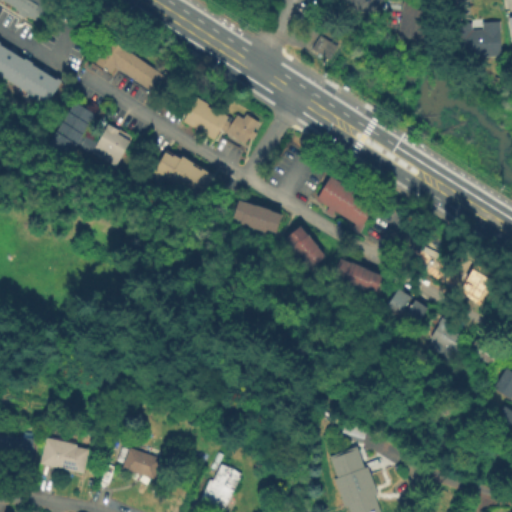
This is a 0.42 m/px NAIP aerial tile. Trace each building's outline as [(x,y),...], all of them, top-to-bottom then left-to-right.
[(35,24),(0,2),(0,0),(48,0),(50,1),(35,24)] [(397,40),(399,3),(424,5),(421,42),(397,40)] [(498,54),(453,55),(452,23),(469,22),(469,30),(479,30),(479,21),(497,21),(498,54)] [(327,61),(309,49),(318,35),(336,47),(327,61)] [(154,97),(113,67),(108,74),(90,61),(108,37),(167,79),(154,97)] [(43,105),(0,77),(0,43),(58,81),(43,105)] [(241,146),(217,132),(212,141),(177,120),(192,96),(230,120),(233,115),(240,119),(243,113),(256,121),(250,130),(255,133),(250,142),(245,139),(241,146)] [(111,168),(74,145),(69,154),(47,141),(71,101),(92,114),(80,134),(93,142),(104,124),(129,139),(111,168)] [(147,177),(164,151),(177,159),(179,155),(213,177),(193,207),(147,177)] [(356,233),(349,229),(352,224),(332,212),(329,217),(323,213),(325,208),(313,200),(327,176),(374,204),(356,233)] [(273,234),(264,231),(262,235),(237,226),(239,221),(230,219),(236,201),(279,216),(273,234)] [(324,257),(309,270),(282,239),(297,226),(324,257)] [(478,290),(452,274),(468,247),(494,263),(478,290)] [(380,277),(371,297),(328,279),(336,259),(380,277)] [(411,333),(381,313),(396,289),(426,309),(411,333)] [(443,362),(424,350),(429,341),(426,339),(440,318),(451,326),(448,330),(459,338),(443,362)] [(489,368),(466,353),(475,338),(498,353),(489,368)] [(511,396),(509,402),(491,391),(504,369),(511,373),(511,396)] [(511,438),(491,426),(502,407),(511,412),(511,438)] [(360,441),(343,436),(348,419),(366,425),(360,441)] [(34,431),(34,439),(11,437),(10,429),(34,431)] [(81,474),(37,466),(42,439),(54,441),(55,433),(72,436),(70,444),(75,445),(75,449),(86,451),(81,474)] [(0,438),(34,442),(31,470),(0,467),(0,438)] [(348,511),(347,507),(341,509),(330,481),(334,479),(327,458),(354,448),(362,469),(367,468),(377,497),(372,499),(376,511),(348,511)] [(151,481),(119,469),(127,449),(159,460),(151,481)] [(221,511),(212,511),(196,504),(206,481),(211,483),(213,478),(205,474),(215,453),(221,456),(217,464),(239,474),(221,511)]
